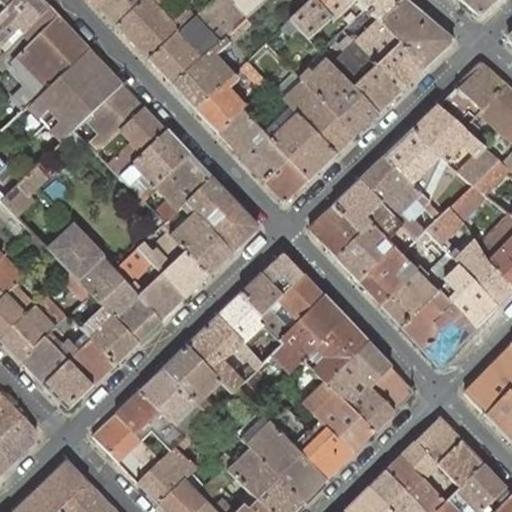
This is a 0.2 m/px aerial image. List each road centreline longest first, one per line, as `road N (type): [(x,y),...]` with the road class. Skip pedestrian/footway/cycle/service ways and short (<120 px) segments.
road 1 (residential): [(289,230),(74,0)]
road 2 (residential): [(289,230),(65,442)]
road 3 (residential): [(480,47),(289,230)]
road 4 (residential): [(445,393),(289,230)]
road 5 (residential): [(327,511),(445,393)]
